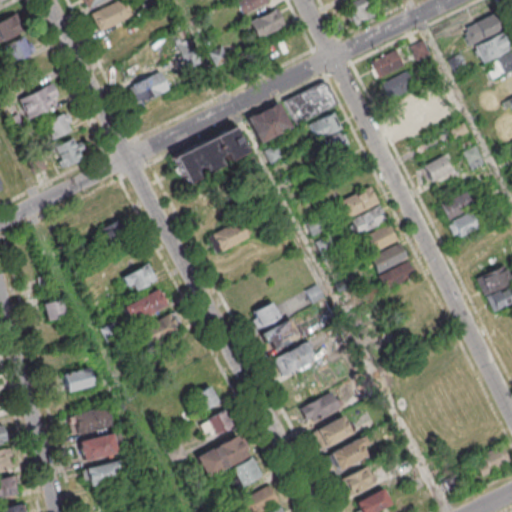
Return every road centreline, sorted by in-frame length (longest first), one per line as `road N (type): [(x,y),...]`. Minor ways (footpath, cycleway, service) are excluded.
road 1 (residential): [(315,511),(44,0)]
road 2 (residential): [(446,0),(0,223)]
road 3 (residential): [(511,419),(299,0)]
road 4 (residential): [(55,511),(0,293)]
